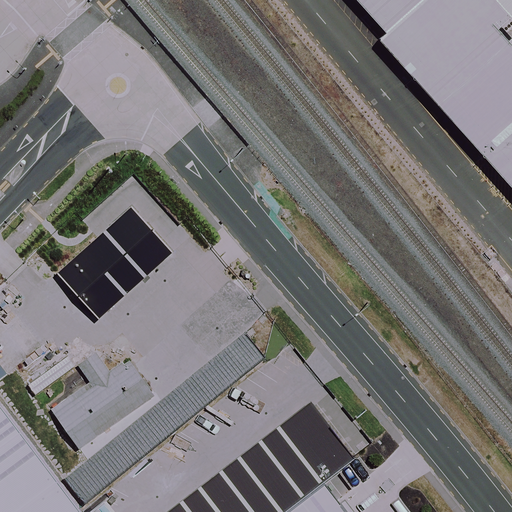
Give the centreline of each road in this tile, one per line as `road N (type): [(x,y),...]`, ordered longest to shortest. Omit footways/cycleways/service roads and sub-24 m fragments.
road 1 (tertiary): [(145,105),(493,511)]
road 2 (unclassified): [(119,117),(77,130),(0,207)]
road 3 (unclassified): [(0,168),(92,70)]
